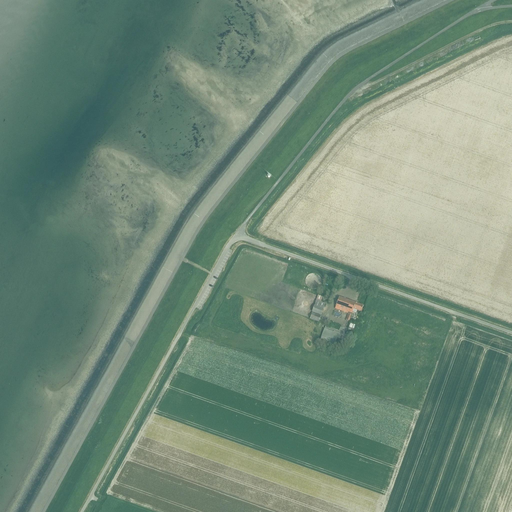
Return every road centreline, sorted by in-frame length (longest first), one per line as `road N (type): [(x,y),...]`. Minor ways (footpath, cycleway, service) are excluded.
road 1 (unclassified): [(236,234),(346,98),(484,27),(511,21)]
road 2 (unclassified): [(81,511),(236,234)]
road 3 (unclassified): [(511,333),(236,234)]
